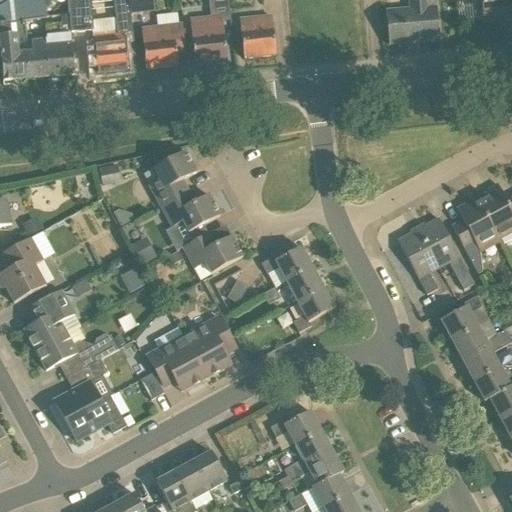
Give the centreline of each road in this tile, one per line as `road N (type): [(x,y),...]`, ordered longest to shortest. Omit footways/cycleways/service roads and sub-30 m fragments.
road 1 (residential): [(57,485),(97,472),(293,363),(333,352),(390,353)]
road 2 (unclassified): [(0,124),(316,89)]
road 3 (unclassified): [(316,89),(511,70)]
road 4 (residential): [(341,229),(475,155),(511,145)]
road 5 (residential): [(459,496),(390,353)]
road 6 (residential): [(390,353),(385,313),(341,229)]
road 7 (residential): [(330,207),(277,231),(263,227),(240,170)]
road 8 (residential): [(57,485),(0,376)]
